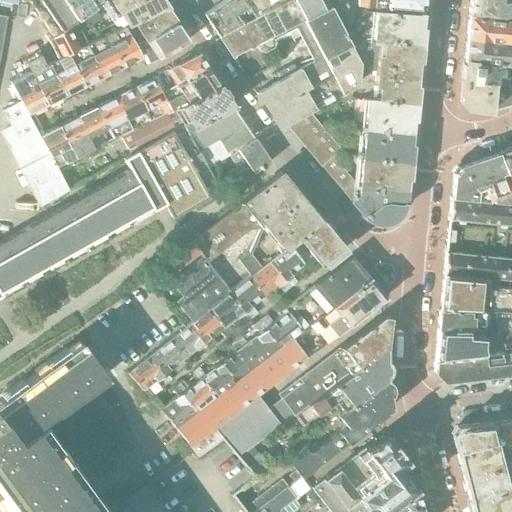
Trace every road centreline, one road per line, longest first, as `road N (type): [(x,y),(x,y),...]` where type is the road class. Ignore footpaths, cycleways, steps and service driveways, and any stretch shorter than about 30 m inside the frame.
road 1 (residential): [(172,0),(286,158),(357,237),(380,248),(423,250)]
road 2 (residential): [(419,405),(411,351),(423,250)]
road 3 (residential): [(434,130),(447,0)]
road 4 (residential): [(423,250),(434,130)]
